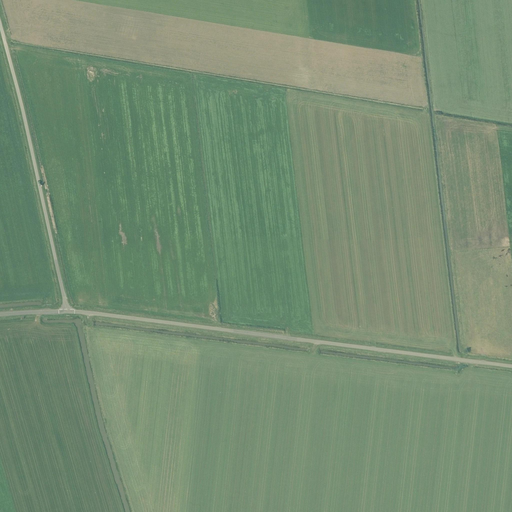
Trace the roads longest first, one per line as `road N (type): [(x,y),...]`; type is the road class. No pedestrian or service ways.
road 1 (unclassified): [(511,368),(66,313)]
road 2 (unclassified): [(66,313),(0,27)]
